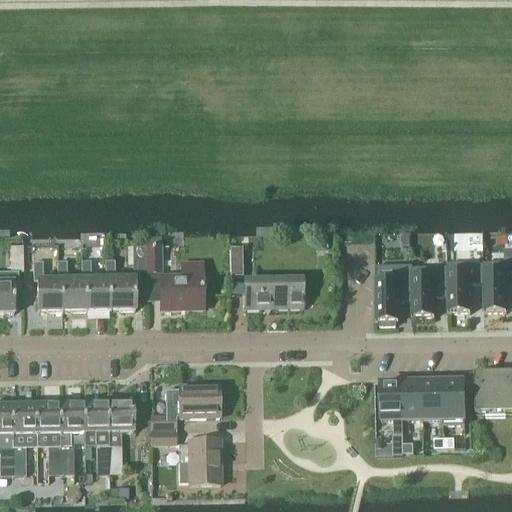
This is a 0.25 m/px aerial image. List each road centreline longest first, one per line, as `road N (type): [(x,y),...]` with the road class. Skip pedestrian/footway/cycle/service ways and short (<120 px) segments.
road 1 (residential): [(356,346),(0,345)]
road 2 (residential): [(511,341),(356,346)]
